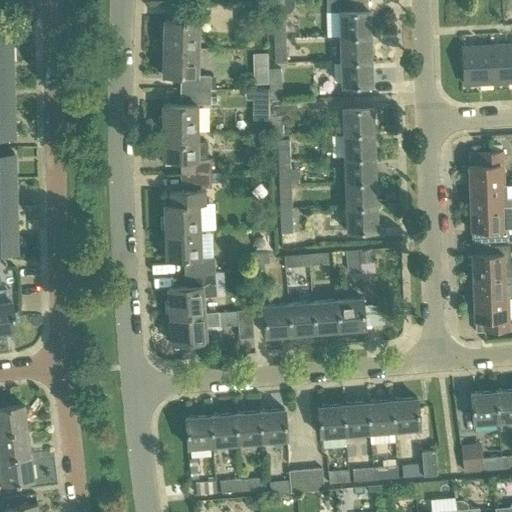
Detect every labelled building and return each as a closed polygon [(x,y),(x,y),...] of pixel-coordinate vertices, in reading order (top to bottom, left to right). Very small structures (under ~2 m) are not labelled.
[(272,0),(273,19),(285,18),(285,13),(284,0),(272,0)] [(294,0),(284,0),(285,13),(289,13),(295,6),(294,0)] [(339,11),(340,38),(369,37),(368,10),(351,10),(350,0),(326,0),(327,12),(339,11)] [(239,15),(239,29),(266,28),(265,14),(239,15)] [(286,40),(285,18),(273,19),(274,41),(286,40)] [(162,47),(196,48),(197,20),(162,19),(162,47)] [(0,66),(10,66),(10,37),(3,38),(0,37),(0,66)] [(370,59),(369,37),(340,38),(341,60),(370,59)] [(286,40),(274,41),(275,63),(287,62),(286,40)] [(511,43),(491,45),(492,82),(511,81),(511,43)] [(491,45),(462,46),(463,83),(492,82),(491,45)] [(180,90),(209,90),(210,76),(196,75),(196,48),(162,47),(161,75),(180,75),(180,90)] [(370,59),(341,60),(342,85),(371,84),(370,59)] [(10,66),(0,66),(0,90),(11,90),(10,66)] [(269,68),(269,88),(282,88),(281,68),(269,68)] [(11,90),(0,90),(0,114),(11,114),(11,90)] [(161,104),(160,130),(193,131),(194,104),(209,105),(209,90),(180,90),(180,104),(161,104)] [(271,104),(272,115),(283,115),(308,113),(308,100),(289,101),(289,102),(271,104)] [(342,107),(343,132),(372,131),(371,106),(342,107)] [(11,114),(0,114),(0,135),(12,135),(11,114)] [(283,115),(272,115),(272,135),(283,135),(283,115)] [(193,131),(160,130),(160,159),(180,159),(180,173),(208,174),(208,159),(203,159),(203,141),(193,141),(193,131)] [(373,156),(372,131),(343,132),(344,157),(373,156)] [(277,140),(278,160),(290,159),(289,139),(277,140)] [(468,186),(500,184),(503,184),(502,150),(468,151),(469,163),(467,163),(468,186)] [(0,153),(0,177),(12,178),(12,153),(0,153)] [(344,157),(344,181),(374,180),(373,156),(344,157)] [(290,159),(278,160),(279,183),(291,183),(290,159)] [(208,174),(180,173),(180,187),(207,188),(208,183),(208,174)] [(208,174),(208,183),(222,183),(222,174),(208,174)] [(0,177),(0,201),(13,202),(12,178),(0,177)] [(374,180),(344,181),(345,207),(375,206),(374,180)] [(291,183),(279,183),(280,209),(292,209),(291,183)] [(503,185),(503,184),(500,184),(468,186),(469,207),(511,206),(511,197),(506,197),(506,184),(503,185)] [(162,204),(164,232),(199,230),(198,206),(206,205),(205,190),(171,192),(171,203),(162,204)] [(13,202),(0,201),(0,226),(13,226),(13,202)] [(375,206),(345,207),(346,230),(376,229),(375,206)] [(511,228),(511,206),(469,207),(470,229),(472,229),(473,241),(475,241),(490,240),(510,240),(510,228),(511,228)] [(292,209),(280,209),(281,233),(293,233),(292,209)] [(13,226),(0,226),(0,249),(14,250),(13,226)] [(183,259),(184,272),(215,271),(214,257),(200,258),(199,230),(164,232),(165,260),(183,259)] [(471,253),(471,275),(511,273),(511,264),(511,265),(510,246),(490,247),(490,240),(475,241),(476,253),(471,253)] [(360,249),(362,262),(371,261),(370,248),(360,249)] [(346,250),(348,270),(359,269),(358,249),(346,250)] [(250,252),(250,264),(269,262),(268,251),(250,252)] [(309,253),(310,265),(329,264),(328,252),(309,253)] [(310,265),(309,253),(284,255),(285,267),(310,265)] [(215,271),(184,272),(184,286),(167,287),(168,315),(203,313),(202,297),(216,297),(215,271)] [(511,273),(471,275),(472,297),(507,295),(511,294),(511,273)] [(507,295),(472,297),(473,319),(474,319),(475,331),(509,330),(507,295)] [(361,297),(336,299),(339,329),(364,327),(361,297)] [(339,329),(336,299),(313,301),(316,331),(339,329)] [(0,301),(0,332),(15,330),(10,300),(0,301)] [(288,304),(290,333),(316,331),(313,301),(288,304)] [(290,333),(288,304),(262,306),(265,335),(290,333)] [(236,311),(238,337),(252,336),(250,310),(236,311)] [(203,313),(168,315),(169,343),(204,341),(203,327),(217,326),(216,313),(203,313)] [(511,388),(495,390),(498,420),(511,418),(511,388)] [(498,420),(495,390),(470,392),(472,422),(498,420)] [(392,399),(394,428),(417,426),(415,397),(392,399)] [(367,401),(370,430),(394,428),(392,399),(367,401)] [(370,430),(367,401),(343,403),(345,432),(370,430)] [(0,405),(0,432),(26,429),(22,403),(0,405)] [(345,432),(343,403),(316,405),(319,435),(345,432)] [(259,410),(261,439),(285,437),(282,408),(259,410)] [(259,410),(234,412),(237,441),(261,439),(259,410)] [(234,412),(210,414),(212,443),(237,441),(234,412)] [(212,443),(210,414),(184,417),(186,446),(212,443)] [(26,429),(0,432),(0,456),(29,453),(26,429)] [(419,449),(420,463),(421,475),(435,474),(433,448),(419,449)] [(29,453),(0,456),(0,482),(32,478),(29,453)] [(511,455),(501,456),(502,469),(511,467),(511,455)] [(502,469),(501,456),(481,458),(482,470),(502,469)] [(197,478),(196,458),(188,459),(190,478),(197,478)] [(401,465),(402,476),(421,475),(420,463),(401,465)] [(396,465),(371,467),(372,479),(397,477),(396,465)] [(322,467),(311,468),(312,490),(323,490),(322,471),(322,467)] [(372,479),(371,467),(352,469),(353,481),(372,479)] [(300,469),(301,491),(312,490),(311,468),(300,469)] [(288,470),(289,480),(290,492),(301,491),(300,469),(288,470)] [(329,483),(349,481),(348,469),(328,471),(329,483)] [(244,478),(245,490),(265,489),(264,476),(244,478)] [(220,480),(220,492),(240,490),(239,478),(220,480)] [(193,511),(190,479),(159,482),(162,511),(193,511)] [(195,482),(196,494),(216,492),(215,480),(195,482)] [(268,482),(269,494),(290,492),(289,480),(268,482)] [(257,496),(244,498),(244,505),(251,510),(258,509),(257,496)] [(454,500),(453,500),(454,509),(453,511),(478,511),(478,507),(468,508),(467,503),(463,500),(454,500)] [(36,511),(35,502),(3,506),(3,511),(36,511)]
